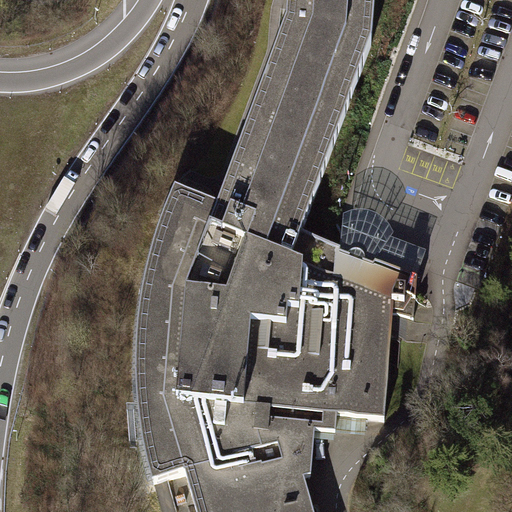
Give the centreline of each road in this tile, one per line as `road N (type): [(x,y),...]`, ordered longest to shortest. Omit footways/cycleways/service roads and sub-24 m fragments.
road 1 (motorway): [(0,375),(46,239),(155,73),(191,0)]
road 2 (motorway): [(148,0),(103,49),(74,67),(0,79)]
